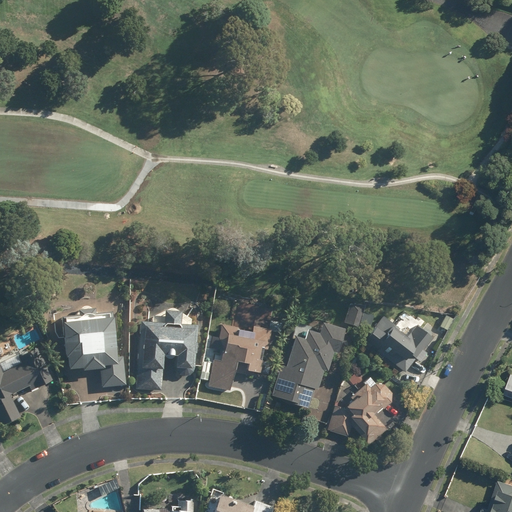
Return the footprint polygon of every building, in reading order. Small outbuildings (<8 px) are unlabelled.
[(367,307),(352,303),(347,320),(362,325),(367,307)] [(431,339),(395,310),(366,345),(402,374),(431,339)] [(112,314),(56,322),(62,375),(119,368),(112,314)] [(314,414),(336,329),(291,317),(269,402),(314,414)] [(197,319),(140,318),(139,381),(195,382),(197,319)] [(273,328),(220,324),(216,385),(269,388),(273,328)] [(0,402),(39,386),(18,338),(0,345),(0,402)] [(213,361),(204,360),(201,379),(210,380),(213,361)] [(390,402),(362,379),(328,419),(356,442),(390,402)] [(511,511),(511,488),(503,485),(492,511),(511,511)] [(272,511),(275,505),(257,498),(254,504),(223,493),(216,511),(272,511)] [(179,497),(179,503),(169,502),(169,505),(146,503),(145,511),(193,511),(194,498),(179,497)]
